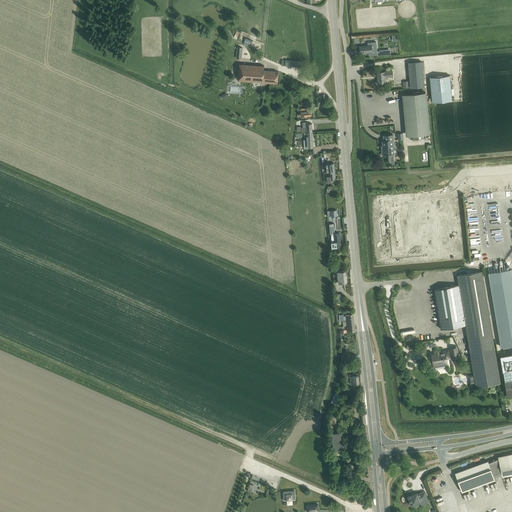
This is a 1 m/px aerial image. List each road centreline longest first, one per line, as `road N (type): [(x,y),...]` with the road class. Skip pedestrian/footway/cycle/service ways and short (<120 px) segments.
road 1 (track): [(0,340),(347,492),(362,511)]
road 2 (tertiary): [(361,314),(331,0)]
road 3 (tertiary): [(361,314),(372,449)]
road 4 (tertiary): [(379,444),(361,314)]
